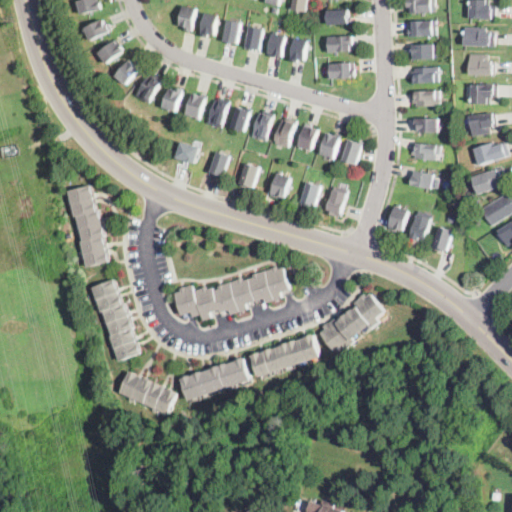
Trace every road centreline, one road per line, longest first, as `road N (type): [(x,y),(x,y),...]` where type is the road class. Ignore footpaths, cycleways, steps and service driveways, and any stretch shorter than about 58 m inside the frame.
road 1 (tertiary): [(511,358),(438,291),(396,267),(159,190)]
road 2 (residential): [(159,190),(147,243),(153,279),(162,312),(198,336),(324,298),(349,252)]
road 3 (residential): [(387,114),(191,61),(151,34),(132,0)]
road 4 (residential): [(358,254),(387,130),(381,0)]
road 5 (tertiary): [(159,190),(110,156),(66,105),(26,0)]
